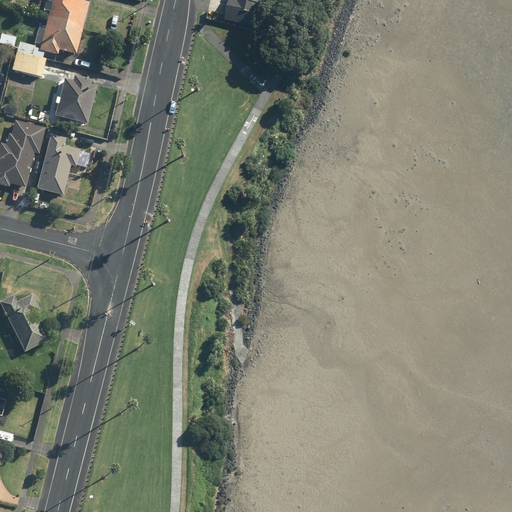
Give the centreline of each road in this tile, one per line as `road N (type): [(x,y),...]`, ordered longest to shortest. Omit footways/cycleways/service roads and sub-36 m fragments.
road 1 (residential): [(121,259),(175,0)]
road 2 (residential): [(57,511),(121,259)]
road 3 (residential): [(0,228),(121,259)]
